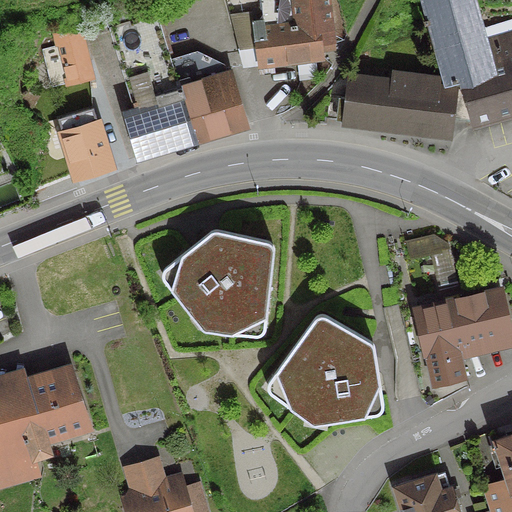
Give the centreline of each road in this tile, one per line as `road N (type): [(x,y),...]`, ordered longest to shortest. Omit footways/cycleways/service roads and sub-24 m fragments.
road 1 (secondary): [(0,246),(178,178),(318,158),(418,184),(511,232)]
road 2 (unknown): [(5,244),(32,311),(43,322),(86,329),(120,432),(115,446),(27,481)]
road 3 (residential): [(346,511),(354,487),(380,459),(511,389)]
road 4 (unknown): [(304,159),(309,106),(339,77),(380,0)]
